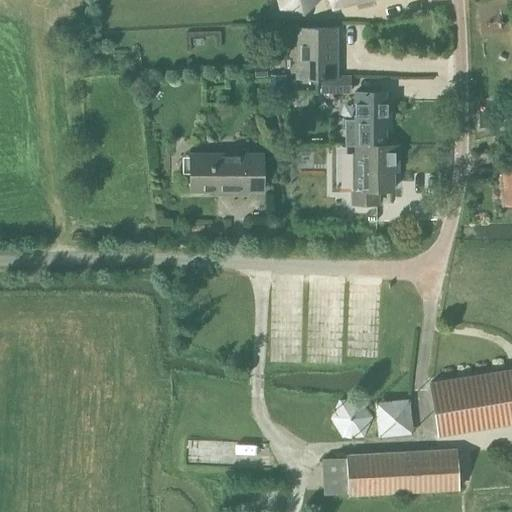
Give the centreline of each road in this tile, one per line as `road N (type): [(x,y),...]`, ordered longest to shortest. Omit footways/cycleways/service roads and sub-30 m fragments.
road 1 (unclassified): [(0,261),(389,268)]
road 2 (residential): [(389,268),(429,262),(447,232),(461,155),(454,0)]
road 3 (track): [(295,511),(300,464),(257,413),(260,263)]
road 4 (track): [(35,0),(61,260)]
